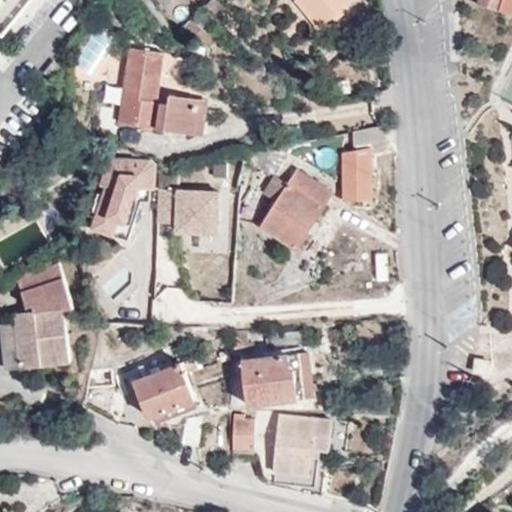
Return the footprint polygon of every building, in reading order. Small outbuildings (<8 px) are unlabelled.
[(0,0),(0,38),(31,0),(0,0)] [(210,0),(187,24),(197,34),(222,9),(212,0),(210,0)] [(297,0),(320,27),(352,0),(297,0)] [(482,0),(481,5),(503,11),(505,0),(482,0)] [(73,63),(88,73),(109,40),(94,31),(73,63)] [(120,122),(195,133),(199,99),(170,95),(169,105),(156,102),(158,93),(163,52),(129,48),(120,122)] [(170,95),(158,93),(156,102),(169,105),(170,95)] [(199,99),(195,133),(204,134),(208,100),(199,99)] [(390,142),(387,126),(387,124),(355,131),(355,132),(358,149),(390,142)] [(372,203),(372,151),(341,151),(341,203),(372,203)] [(97,234),(133,235),(135,191),(156,192),(157,161),(101,158),(97,234)] [(261,228),(296,249),(332,193),(296,172),(261,228)] [(157,190),(156,225),(173,225),(173,190),(157,190)] [(175,191),(175,239),(221,239),(221,191),(175,191)] [(15,312),(16,315),(23,366),(71,360),(64,308),(75,307),(59,262),(19,276),(28,305),(34,303),(35,310),(15,312)] [(23,366),(16,315),(3,323),(8,368),(23,366)] [(235,354),(246,354),(247,331),(236,331),(235,354)] [(296,369),(300,399),(315,398),(312,368),(315,367),(313,351),(289,354),(292,369),(296,369)] [(249,404),(300,399),(296,369),(292,369),(289,354),(245,360),(249,404)] [(151,416),(155,415),(196,399),(186,373),(197,369),(193,359),(137,381),(151,416)] [(489,376),(491,363),(478,361),(476,374),(489,376)] [(196,399),(155,415),(158,422),(198,406),(196,399)] [(183,441),(198,446),(203,415),(187,419),(183,441)] [(328,448),(332,421),(282,415),(275,482),(316,487),(321,448),(328,448)] [(233,447),(255,449),(255,421),(236,418),(233,447)]
